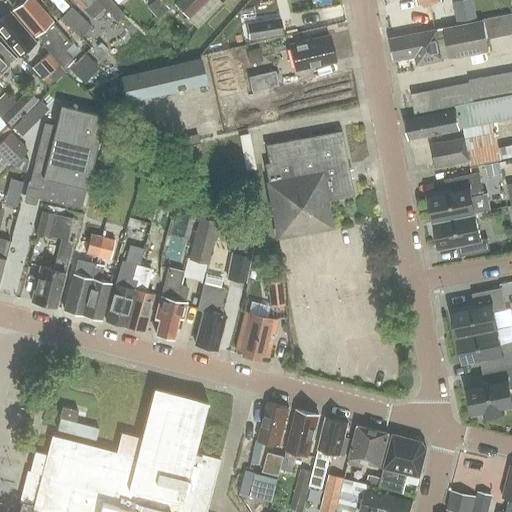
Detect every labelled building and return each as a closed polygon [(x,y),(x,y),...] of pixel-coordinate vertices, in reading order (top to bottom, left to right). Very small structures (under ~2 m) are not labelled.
[(63,69),(72,61),(64,51),(72,44),(53,22),(33,0),(26,0),(14,11),(63,69)] [(109,0),(74,0),(92,19),(105,8),(117,22),(124,16),(109,0)] [(189,19),(208,0),(179,0),(175,5),(189,19)] [(267,0),(250,3),(252,15),(282,9),(280,0),(267,0)] [(473,0),(467,0),(454,2),(457,24),(477,20),(473,0)] [(72,8),(62,18),(81,36),(91,26),(72,8)] [(0,34),(19,57),(36,43),(10,13),(0,20),(0,34)] [(510,35),(506,16),(495,18),(498,37),(510,35)] [(487,39),(498,37),(495,18),(483,20),(483,21),(487,39)] [(281,19),(249,25),(251,39),(284,34),(281,19)] [(487,39),(483,21),(444,29),(391,39),(395,61),(416,57),(417,66),(444,60),(440,40),(446,39),(450,58),(489,50),(487,39)] [(290,45),(296,71),(331,63),(329,51),(333,50),(329,36),(290,45)] [(0,74),(15,59),(0,43),(0,74)] [(40,60),(39,62),(50,75),(48,78),(54,85),(65,73),(59,68),(48,54),(40,60)] [(84,84),(99,68),(85,55),(70,71),(84,84)] [(201,61),(123,79),(127,100),(205,82),(201,61)] [(249,79),(253,93),(277,87),(274,73),(249,79)] [(506,74),(494,76),(497,94),(509,92),(506,74)] [(494,76),(482,78),(485,97),(497,94),(494,76)] [(470,80),(471,83),(474,99),(485,97),(482,78),(470,80)] [(474,101),(474,99),(471,83),(459,85),(462,104),(474,101)] [(459,85),(447,88),(451,106),(462,104),(459,85)] [(447,88),(435,90),(439,109),(451,106),(447,88)] [(435,90),(424,92),(427,111),(439,109),(435,90)] [(0,108),(3,112),(18,99),(12,91),(0,100),(0,108)] [(37,101),(27,91),(15,104),(24,114),(37,101)] [(424,92),(412,95),(416,114),(427,111),(424,92)] [(511,95),(455,106),(456,111),(460,130),(463,129),(493,124),(511,120),(511,95)] [(37,154),(35,153),(34,158),(36,158),(26,196),(82,210),(105,117),(61,106),(56,126),(45,124),(37,154)] [(410,140),(460,130),(456,111),(406,120),(410,140)] [(493,124),(463,129),(465,139),(495,133),(493,124)] [(29,149),(11,132),(0,142),(0,169),(2,171),(11,162),(14,164),(29,149)] [(327,202),(354,197),(342,132),(266,146),(269,163),(265,164),(278,237),(331,227),(327,202)] [(465,139),(427,146),(432,168),(466,162),(467,167),(501,160),(495,133),(465,139)] [(434,222),(475,214),(472,197),(484,195),(479,173),(450,179),(452,191),(429,195),(434,222)] [(23,201),(28,179),(16,176),(11,198),(23,201)] [(0,281),(6,259),(5,259),(7,254),(10,241),(0,238),(0,230),(5,212),(0,210),(0,281)] [(40,267),(31,301),(56,308),(73,242),(69,241),(74,219),(46,213),(43,212),(38,233),(40,234),(61,239),(53,270),(40,267)] [(475,214),(434,222),(440,249),(463,244),(465,256),(490,251),(487,238),(481,240),(475,214)] [(188,259),(207,264),(218,222),(199,217),(188,259)] [(90,235),(85,254),(110,261),(117,231),(103,228),(101,237),(90,235)] [(245,283),(252,245),(236,242),(234,254),(231,253),(226,279),(245,283)] [(132,281),(136,266),(137,262),(141,263),(145,250),(130,246),(125,263),(122,262),(118,277),(117,284),(116,284),(106,321),(124,326),(137,282),(132,281)] [(101,320),(111,283),(100,281),(104,267),(88,263),(84,277),(74,274),(64,310),(101,320)] [(151,270),(140,267),(136,266),(132,281),(137,282),(124,326),(143,331),(154,295),(142,292),(144,284),(147,285),(151,270)] [(168,269),(162,292),(161,296),(155,319),(159,320),(156,334),(173,339),(178,318),(182,319),(186,302),(177,300),(184,273),(168,269)] [(206,274),(204,283),(220,287),(222,278),(206,274)] [(268,284),(271,309),(285,307),(282,282),(268,284)] [(226,316),(222,315),(224,306),(221,305),(225,290),(204,284),(197,311),(203,312),(195,344),(217,350),(226,316)] [(497,328),(494,312),(506,310),(501,287),(472,293),(474,305),(451,310),(457,337),(497,328)] [(269,357),(277,321),(245,313),(236,349),(243,351),(242,356),(260,360),(261,355),(269,357)] [(511,365),(511,342),(501,345),(497,328),(457,337),(462,363),(485,358),(488,371),(511,365)] [(502,413),(501,409),(511,406),(511,399),(510,389),(511,388),(511,365),(488,371),(490,383),(467,387),(473,415),(485,412),(486,416),(502,413)] [(195,453),(208,403),(154,389),(141,438),(121,433),(116,455),(53,439),(49,456),(35,452),(19,511),(206,511),(220,459),(195,453)] [(279,446),(289,408),(268,403),(259,441),(279,446)] [(75,422),(78,411),(62,407),(59,418),(75,422)] [(309,457),(319,416),(297,410),(282,469),(292,472),(297,454),(309,457)] [(344,456),(349,439),(345,438),(348,423),(326,418),(310,485),(323,488),(332,453),(344,456)] [(60,419),(57,430),(94,440),(97,429),(88,427),(82,425),(60,419)] [(380,467),(389,434),(358,426),(349,463),(363,467),(364,462),(380,467)] [(381,479),(379,487),(408,495),(411,484),(418,485),(427,450),(422,442),(393,434),(381,479)] [(268,453),(263,471),(278,475),(283,457),(268,453)] [(511,511),(511,465),(503,498),(510,500),(506,511),(500,511),(499,511),(511,511)] [(301,511),(312,472),(300,469),(290,511),(292,511),(301,511)] [(254,473),(249,497),(272,502),(277,478),(254,473)] [(329,474),(323,497),(339,501),(344,478),(329,474)] [(369,476),(367,483),(379,487),(381,479),(369,476)] [(478,490),(476,497),(471,511),(481,511),(487,493),(478,490)] [(454,511),(471,511),(476,497),(452,491),(447,510),(454,511)]
